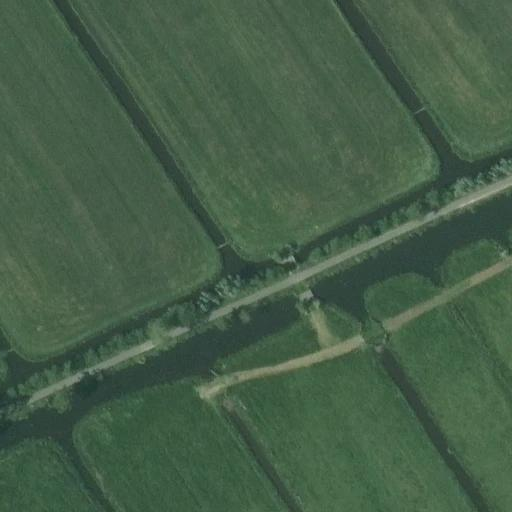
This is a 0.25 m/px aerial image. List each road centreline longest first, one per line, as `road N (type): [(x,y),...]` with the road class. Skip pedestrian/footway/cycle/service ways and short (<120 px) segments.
road 1 (track): [(317,319),(326,354),(511,262)]
road 2 (track): [(200,397),(326,354)]
